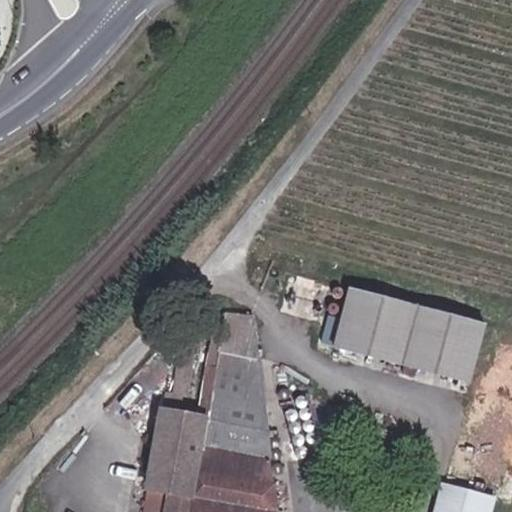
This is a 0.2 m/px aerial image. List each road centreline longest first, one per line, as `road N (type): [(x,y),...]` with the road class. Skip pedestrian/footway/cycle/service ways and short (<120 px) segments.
road 1 (unclassified): [(0,508),(246,230),(412,0)]
road 2 (primary): [(0,111),(95,38)]
